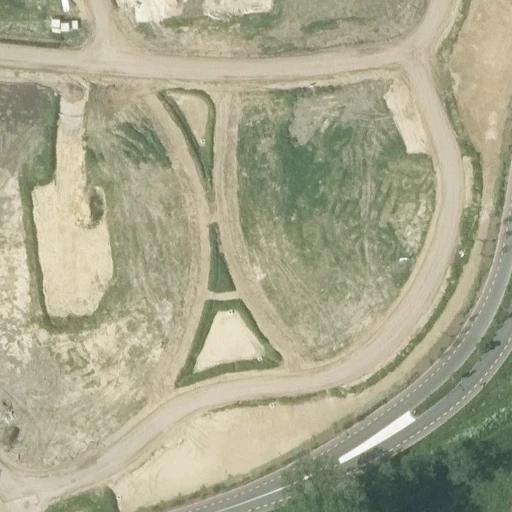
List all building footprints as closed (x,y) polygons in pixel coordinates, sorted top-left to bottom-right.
[(286,0),(288,8),(317,6),(316,4),(353,1),(353,3),(382,1),(382,0),(286,0)] [(0,86),(0,124),(12,126),(11,130),(13,130),(17,88),(0,86)] [(17,88),(13,130),(35,132),(33,153),(47,154),(49,128),(37,127),(41,91),(17,88)] [(365,89),(340,91),(344,131),(366,129),(366,142),(380,141),(379,115),(366,116),(365,89)] [(340,91),(321,92),(324,129),(341,128),(341,131),(344,131),(340,91)] [(321,92),(302,94),(305,130),(324,129),(321,92)] [(137,94),(105,104),(119,152),(146,144),(140,124),(145,122),(137,94)] [(302,94),(282,95),(285,132),(305,130),(302,94)] [(282,95),(263,96),(266,138),(268,138),(268,133),(285,132),(282,95)] [(242,130),(230,131),(231,158),(244,157),(242,140),(266,138),(263,96),(240,98),(242,130)] [(178,163),(140,167),(143,188),(180,183),(178,163)] [(370,196),(365,196),(366,210),(392,209),(391,196),(420,195),(418,165),(369,167),(370,196)] [(268,181),(231,187),(236,208),(271,199),(268,181)] [(180,183),(143,188),(145,204),(182,200),(180,183)] [(182,200),(145,204),(147,221),(184,217),(182,200)] [(272,200),(236,208),(240,226),(275,218),(272,200)] [(184,217),(147,221),(149,238),(186,234),(184,217)] [(275,218),(239,226),(242,244),(280,235),(275,218)] [(366,220),(355,243),(400,265),(411,242),(366,220)] [(186,234),(149,238),(151,255),(188,250),(186,234)] [(280,237),(243,244),(246,261),(283,253),(280,237)] [(355,243),(343,267),(388,289),(400,265),(355,243)] [(188,250),(151,255),(153,275),(191,271),(188,250)] [(287,262),(255,283),(267,300),(298,279),(287,262)] [(298,279),(267,300),(276,314),(308,293),(298,279)] [(308,293),(276,314),(286,328),(320,304),(319,303),(316,305),(308,293)] [(320,304),(286,328),(299,347),(334,324),(320,304)] [(148,306),(139,323),(172,341),(182,323),(148,306)] [(139,323),(131,337),(165,355),(172,341),(139,323)] [(6,324),(0,324),(0,349),(1,349),(2,361),(29,358),(28,344),(9,346),(6,324)] [(121,347),(120,349),(158,369),(165,355),(131,337),(124,349),(121,347)] [(101,364),(95,371),(118,392),(125,379),(147,390),(158,369),(120,349),(110,368),(101,364)] [(92,384),(73,394),(93,431),(114,420),(103,400),(118,392),(95,371),(89,378),(92,384)] [(73,399),(60,405),(78,439),(93,431),(73,394),(71,395),(73,399)] [(44,409),(43,410),(63,447),(78,439),(60,405),(46,413),(44,409)] [(20,415),(8,421),(20,444),(31,438),(42,458),(63,447),(43,410),(23,420),(20,415)]
